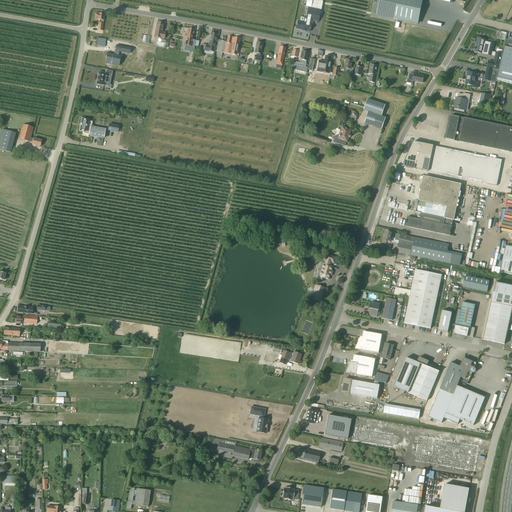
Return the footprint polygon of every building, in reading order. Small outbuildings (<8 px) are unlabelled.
[(306,19),(305,19),(304,23),(298,21),(296,29),(310,31),(311,25),(312,25),(313,21),(318,22),(323,2),(315,0),(306,0),(305,7),(308,7),(306,19)] [(380,0),(377,15),(418,24),(422,0),(380,0)] [(104,14),(99,13),(99,14),(95,13),(95,19),(98,19),(98,20),(99,20),(98,30),(102,31),(104,21),(104,14)] [(164,24),(157,22),(154,37),(164,39),(166,32),(162,32),(164,24)] [(194,30),(188,29),(185,45),(190,46),(189,49),(194,50),(196,40),(192,40),(194,30)] [(217,34),(211,33),(209,45),(206,45),(205,51),(210,52),(210,51),(213,52),(217,34)] [(216,57),(222,58),(223,53),(236,55),(237,49),(238,45),(240,39),(228,37),(227,42),(224,41),(218,40),(216,52),(217,52),(216,57)] [(476,44),(474,52),(482,53),(488,55),(490,43),(485,41),(485,40),(479,38),(477,44),(476,44)] [(166,40),(162,39),(161,43),(157,42),(156,46),(165,48),(166,40)] [(511,40),(506,39),(503,51),(496,81),(511,84),(511,40)] [(263,43),(257,42),(255,53),(257,53),(257,55),(255,55),(254,60),(257,61),(256,65),(260,65),(260,61),(261,62),(262,57),(260,56),(263,43)] [(105,63),(119,66),(121,56),(119,55),(119,52),(129,54),(131,49),(131,48),(116,45),(115,51),(115,55),(107,53),(107,54),(106,63),(105,63)] [(280,47),(276,65),(282,66),(286,48),(280,47)] [(290,49),(289,56),(291,56),(294,57),(296,58),(298,50),(290,49)] [(487,68),(499,70),(503,51),(497,49),(496,52),(493,62),(488,61),(487,68)] [(300,59),(299,63),(295,62),(293,70),(306,73),(308,67),(305,67),(306,64),(308,53),(302,51),(300,59)] [(87,65),(98,66),(99,67),(99,63),(94,62),(94,57),(88,56),(89,56),(88,61),(87,65)] [(331,57),(325,56),(323,66),(319,66),(318,71),(322,72),(321,76),(326,77),(328,67),(329,68),(331,57)] [(352,61),(346,60),(344,68),(345,68),(344,74),(352,75),(353,68),(350,68),(352,61)] [(377,66),(370,65),(368,74),(370,74),(369,82),(375,83),(377,75),(375,74),(377,66)] [(487,68),(484,80),(496,83),(496,81),(499,70),(487,68)] [(97,84),(105,86),(107,74),(112,75),(112,71),(106,70),(105,74),(99,72),(97,84)] [(477,74),(468,72),(465,84),(474,86),(474,88),(478,88),(479,82),(475,82),(477,74)] [(424,76),(410,73),(408,80),(407,79),(407,83),(412,84),(413,81),(423,83),(424,76)] [(499,103),(502,92),(496,91),(493,102),(499,103)] [(491,95),(481,93),(479,103),(489,105),(491,95)] [(465,95),(458,94),(457,101),(456,101),(454,106),(455,106),(454,110),(464,112),(465,108),(467,100),(469,101),(470,95),(465,94),(465,95)] [(368,99),(364,110),(368,112),(382,116),(385,105),(368,99)] [(382,116),(368,112),(365,123),(378,128),(382,129),(386,118),(382,116)] [(511,128),(451,116),(446,139),(511,152),(511,128)] [(90,132),(89,136),(104,138),(106,129),(91,126),(92,121),(86,120),(86,119),(83,119),(82,119),(79,131),(86,132),(86,131),(90,132)] [(119,126),(109,124),(108,130),(118,132),(119,126)] [(34,139),(31,138),(33,128),(23,125),(18,139),(29,142),(33,143),(32,145),(40,147),(41,140),(34,138),(34,139)] [(16,129),(9,127),(8,131),(2,129),(0,136),(0,149),(11,153),(16,133),(15,133),(16,129)] [(337,131),(336,134),(337,135),(338,136),(336,143),(345,146),(346,142),(347,142),(351,130),(341,127),(340,131),(338,130),(337,131)] [(413,142),(402,167),(428,172),(497,186),(502,160),(433,146),(413,142)] [(407,217),(405,227),(450,236),(453,220),(454,220),(461,184),(423,176),(416,212),(416,213),(421,214),(419,219),(407,217)] [(386,232),(384,241),(391,242),(399,243),(397,253),(403,254),(411,256),(411,260),(415,260),(416,257),(451,264),(453,253),(448,252),(449,245),(400,235),(393,234),(393,233),(386,232)] [(283,240),(273,238),(271,244),(282,246),(283,240)] [(511,247),(506,246),(500,272),(511,274),(511,247)] [(453,253),(451,264),(460,266),(460,265),(465,266),(466,261),(461,260),(462,255),(453,253)] [(336,258),(326,254),(324,261),(325,262),(324,263),(323,262),(318,278),(329,282),(330,276),(332,277),(333,272),(332,271),(334,266),(332,265),(332,264),(334,265),(336,258)] [(396,288),(394,294),(409,298),(404,323),(431,329),(442,275),(415,270),(411,291),(396,288)] [(489,281),(465,276),(463,287),(487,292),(489,281)] [(511,285),(495,282),(483,340),(505,344),(511,311),(511,310),(511,285)] [(325,288),(315,285),(311,299),(320,303),(325,288)] [(462,290),(461,295),(471,299),(473,293),(462,290)] [(396,300),(386,298),(382,318),(392,320),(396,300)] [(371,307),(370,315),(377,317),(378,315),(379,315),(381,306),(378,305),(378,303),(373,302),(372,303),(371,303),(370,307),(371,307)] [(458,326),(456,326),(454,334),(459,335),(460,334),(473,337),(475,328),(470,327),(475,305),(463,303),(461,310),(458,326)] [(443,311),(439,330),(449,333),(453,313),(443,311)] [(38,316),(23,315),(23,317),(13,316),(13,323),(22,324),(22,323),(37,324),(38,316)] [(20,329),(5,328),(4,335),(13,335),(13,336),(20,337),(20,329)] [(382,335),(364,332),(362,338),(361,337),(355,350),(379,354),(382,335)] [(2,342),(0,341),(0,348),(2,349),(8,350),(39,352),(40,344),(8,343),(8,344),(2,343),(2,342)] [(394,346),(385,343),(381,358),(390,360),(394,346)] [(282,347),(273,345),(272,351),(280,354),(280,353),(282,348),(282,347)] [(284,350),(282,354),(279,363),(285,365),(287,360),(291,361),(290,362),(298,364),(301,355),(294,352),(293,354),(284,350)] [(376,359),(354,356),(353,361),(351,361),(346,373),(372,378),(376,359)] [(394,387),(428,401),(440,372),(427,366),(429,361),(419,357),(417,362),(406,358),(394,387)] [(458,419),(473,426),(485,398),(457,386),(461,378),(465,379),(468,372),(472,374),(472,373),(474,373),(475,373),(475,372),(476,371),(476,370),(475,369),(474,368),(475,367),(471,366),(473,362),(464,358),(460,366),(451,363),(440,390),(454,395),(446,414),(448,415),(445,422),(455,426),(458,419)] [(380,386),(344,379),(342,393),(377,399),(380,386)] [(251,407),(250,414),(260,416),(259,418),(257,432),(266,434),(268,420),(263,419),(263,416),(264,416),(265,410),(251,407)] [(385,407),(384,413),(419,419),(420,413),(417,412),(385,407)] [(315,412),(307,411),(305,423),(313,424),(314,417),(318,417),(319,413),(315,413),(315,412)] [(350,419),(327,415),(323,435),(346,439),(350,419)] [(396,435),(356,428),(354,441),(393,448),(396,435)] [(478,445),(418,435),(414,461),(473,471),(478,445)] [(236,443),(214,438),(212,444),(219,445),(217,450),(233,454),(232,456),(248,460),(249,458),(260,461),(261,452),(256,451),(235,446),(236,443)] [(343,443),(320,438),(318,448),(341,452),(343,443)] [(320,453),(296,448),(294,456),(299,457),(298,459),(318,464),(320,453)] [(339,459),(331,457),(329,466),(337,468),(339,459)] [(424,511),(465,511),(469,489),(435,483),(430,507),(426,506),(424,511)] [(323,488),(304,486),(301,505),(321,508),(323,488)] [(137,489),(130,488),(126,509),(131,509),(132,505),(134,505),(148,507),(150,490),(137,489)] [(293,489),(285,488),(285,489),(284,489),(282,498),(283,498),(283,499),(292,500),(292,499),(297,500),(298,494),(294,494),(295,490),(293,490),(293,489)] [(343,511),(346,492),(332,490),(329,509),(343,511)] [(359,511),(362,494),(346,492),(343,511),(350,511),(359,511)] [(368,494),(365,511),(380,511),(383,496),(368,494)] [(423,504),(425,494),(421,494),(420,498),(410,496),(410,502),(423,504)] [(32,501),(25,500),(25,502),(23,502),(22,507),(21,511),(28,511),(29,506),(32,507),(32,501)] [(393,502),(391,511),(417,511),(418,505),(393,502)]
